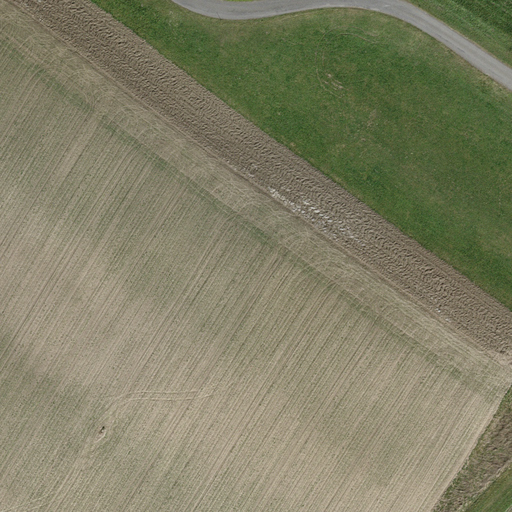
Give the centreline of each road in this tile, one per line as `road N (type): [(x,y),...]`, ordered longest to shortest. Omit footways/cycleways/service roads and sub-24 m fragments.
road 1 (unclassified): [(511,76),(403,8),(374,0)]
road 2 (unclassified): [(315,0),(241,9),(195,0)]
